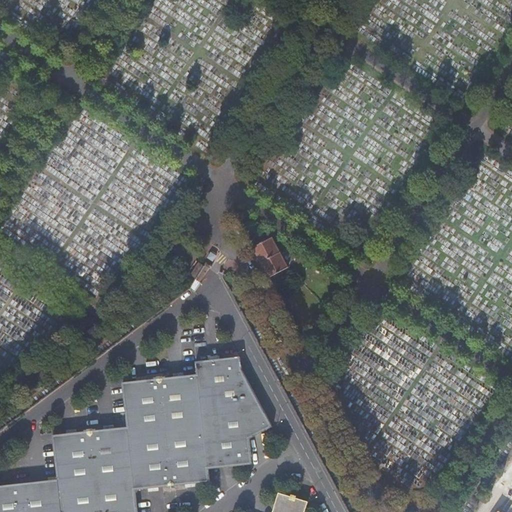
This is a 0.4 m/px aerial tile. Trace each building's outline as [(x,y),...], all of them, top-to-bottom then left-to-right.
[(272,234),(253,244),(269,275),(288,265),(272,234)] [(192,274),(197,277),(203,268),(198,265),(192,274)] [(250,305),(239,283),(230,288),(241,310),(250,305)] [(240,356),(232,357),(232,363),(233,363),(234,363),(235,363),(235,364),(236,364),(236,365),(241,365),(240,356)] [(0,511),(137,511),(135,490),(148,488),(158,487),(166,486),(166,488),(169,487),(169,488),(172,488),(175,487),(178,486),(178,485),(185,484),(196,483),(210,481),(208,468),(244,464),(243,459),(244,459),(245,459),(245,458),(245,457),(245,456),(251,456),(250,439),(273,426),(242,369),(241,365),(236,365),(236,364),(235,364),(235,363),(234,363),(233,363),(232,363),(232,357),(220,359),(210,360),(195,361),(197,374),(184,376),(174,377),(166,377),(166,376),(163,376),(162,375),(159,376),(157,376),(157,377),(154,377),(154,379),(146,379),(136,381),(122,382),(127,426),(114,428),(104,429),(96,430),(96,428),(93,429),(93,428),(90,428),(87,429),(84,430),(85,431),(77,432),(67,433),(53,435),(57,479),(44,481),(34,482),(26,483),(20,483),(15,484),(0,485),(0,511)] [(252,464),(251,456),(245,456),(245,457),(245,458),(245,459),(244,459),(243,459),(244,464),(248,464),(252,464)] [(305,511),(309,502),(297,498),(298,496),(292,494),(291,496),(280,493),(273,511),(305,511)]
